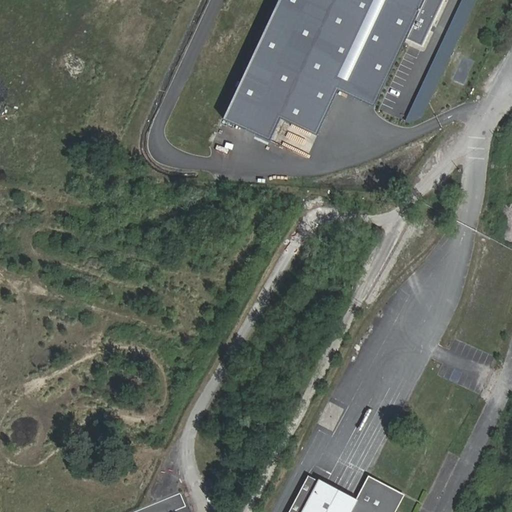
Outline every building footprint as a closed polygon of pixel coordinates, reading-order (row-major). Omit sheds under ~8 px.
[(431,0),(283,0),(230,118),(273,137),(281,117),(321,135),(340,92),(381,111),(431,0)] [(420,125),(474,0),(459,0),(407,120),(420,125)] [(272,140),(308,156),(316,137),(280,121),(272,140)] [(215,465),(209,466),(211,479),(217,478),(215,465)] [(395,511),(405,494),(370,477),(358,499),(321,479),(317,479),(309,475),(289,511),(395,511)]
